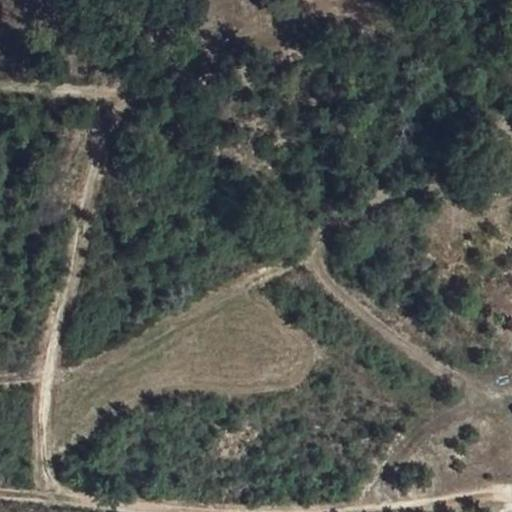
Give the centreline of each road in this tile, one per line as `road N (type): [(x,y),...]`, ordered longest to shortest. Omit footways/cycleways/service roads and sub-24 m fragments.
road 1 (track): [(119,96),(46,438),(62,501),(170,511)]
road 2 (track): [(435,0),(376,31),(226,80),(119,96)]
road 3 (track): [(297,245),(339,292),(511,428)]
road 4 (track): [(297,245),(377,194),(483,151),(511,91)]
road 5 (track): [(338,511),(511,487)]
